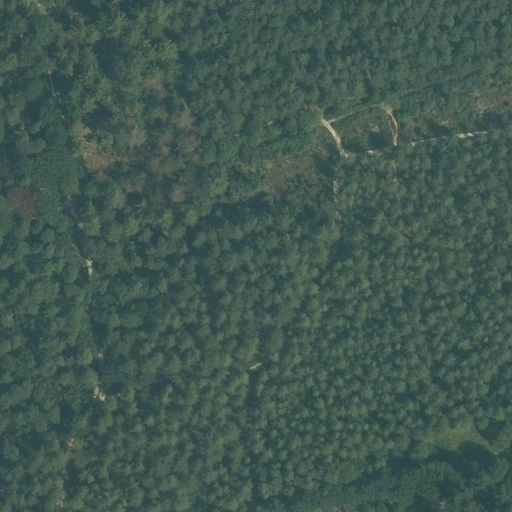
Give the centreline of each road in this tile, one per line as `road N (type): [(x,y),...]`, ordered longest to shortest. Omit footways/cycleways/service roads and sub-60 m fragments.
road 1 (track): [(333,158),(332,244),(263,373),(247,363),(104,396)]
road 2 (track): [(157,0),(189,152),(321,110)]
road 3 (track): [(73,195),(104,396)]
road 4 (track): [(321,110),(511,43)]
road 5 (track): [(41,0),(73,195)]
road 6 (track): [(511,128),(333,158)]
road 7 (track): [(104,396),(61,511)]
